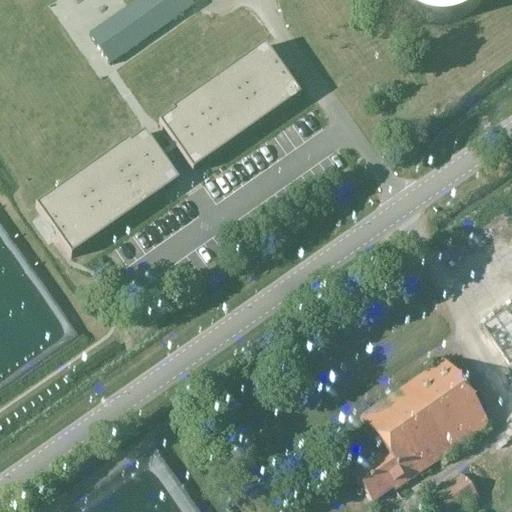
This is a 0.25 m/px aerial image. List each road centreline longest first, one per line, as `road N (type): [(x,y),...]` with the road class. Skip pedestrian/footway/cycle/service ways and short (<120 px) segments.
road 1 (tertiary): [(0,487),(511,129)]
road 2 (unknown): [(392,213),(275,46),(256,0)]
